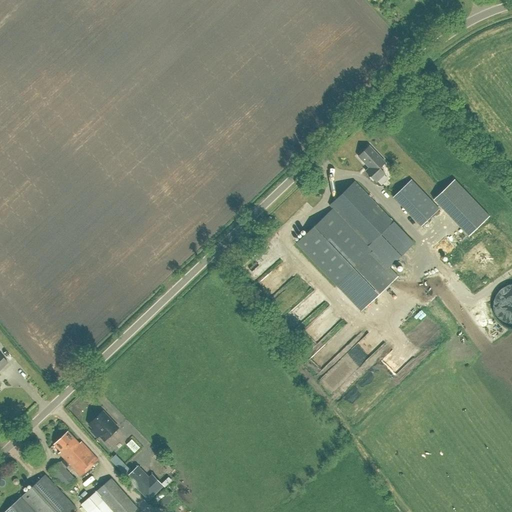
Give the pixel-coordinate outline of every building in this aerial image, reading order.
[(365,171),(376,183),(385,174),(380,168),(386,162),(372,148),(360,159),(368,168),(365,171)] [(479,223),(491,215),(487,210),(476,200),(474,196),(467,190),(464,185),(457,178),(444,186),(435,196),(437,201),(449,211),(452,216),(461,225),(465,230),(469,234),(479,223)] [(440,209),(411,179),(392,197),(421,227),(440,209)] [(296,243),(336,286),(360,311),(398,276),(389,267),(415,243),(355,181),(328,206),(332,209),(296,243)] [(447,248),(455,251),(457,245),(449,242),(447,248)] [(480,255),(477,261),(484,264),(487,258),(480,255)] [(493,302),(493,306),(493,310),(494,314),(496,318),(499,322),(502,324),(505,327),(509,328),(511,328),(511,283),(509,284),(505,286),(502,288),(499,291),(496,294),(494,298),(493,302)] [(421,311),(414,317),(424,328),(431,321),(421,311)] [(0,370),(9,362),(0,353),(0,370)] [(91,430),(98,437),(99,437),(97,436),(99,434),(105,440),(117,428),(102,412),(89,424),(93,428),(91,430)] [(60,451),(58,453),(63,458),(50,470),(67,489),(77,480),(66,468),(70,465),(80,477),(99,459),(81,441),(79,443),(68,431),(53,444),(60,451)] [(148,500),(163,486),(152,474),(149,477),(138,466),(126,477),(148,500)] [(72,511),(77,508),(46,474),(4,511),(72,511)] [(133,511),(138,508),(111,477),(81,504),(87,511),(92,511),(104,501),(113,511),(133,511)]
